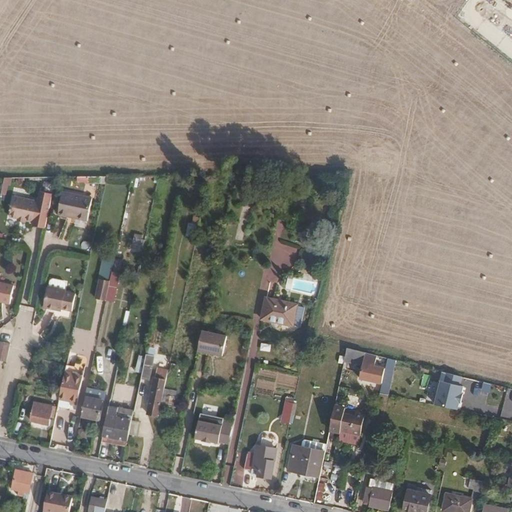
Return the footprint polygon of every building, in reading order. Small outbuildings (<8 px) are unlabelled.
[(282,188),(279,201),(280,202),(294,205),(297,192),(282,188)] [(36,202),(12,197),(8,217),(16,219),(16,221),(19,222),(21,222),(22,220),(32,222),(31,226),(43,228),(50,194),(38,191),(36,202)] [(56,215),(66,218),(67,215),(76,217),(76,219),(85,221),(91,198),(61,192),(56,215)] [(294,205),(280,202),(277,216),(291,219),(294,205)] [(115,260),(112,273),(118,274),(121,261),(115,260)] [(104,301),(109,281),(99,279),(95,299),(104,301)] [(0,282),(0,301),(8,303),(12,285),(0,282)] [(65,290),(47,286),(43,307),(60,310),(61,308),(71,311),(74,294),(65,292),(65,290)] [(261,317),(291,324),(295,305),(295,304),(265,297),(261,317)] [(295,305),(291,324),(298,326),(302,306),(295,305)] [(200,331),(196,351),(221,356),(225,336),(200,331)] [(0,361),(5,362),(8,343),(0,341),(0,361)] [(364,353),(346,349),(344,360),(362,365),(364,353)] [(140,375),(139,380),(148,381),(153,356),(144,354),(143,361),(140,375)] [(392,360),(386,358),(379,391),(378,393),(388,395),(393,396),(400,362),(392,360)] [(133,373),(140,375),(143,361),(136,360),(133,373)] [(61,387),(59,398),(70,400),(69,402),(77,404),(83,376),(74,374),(75,369),(65,367),(61,387)] [(155,369),(153,379),(164,382),(166,374),(166,371),(155,369)] [(145,415),(156,418),(159,407),(162,390),(164,382),(153,379),(145,415)] [(462,386),(440,381),(434,405),(457,410),(458,403),(460,403),(462,393),(461,393),(462,386)] [(51,399),(58,400),(59,398),(61,387),(53,385),(51,399)] [(511,389),(505,387),(498,413),(511,416),(511,389)] [(162,390),(159,407),(164,409),(165,404),(174,406),(177,393),(162,390)] [(388,395),(378,393),(378,398),(372,424),(381,426),(388,395)] [(84,396),(80,416),(98,420),(103,400),(84,396)] [(289,415),(292,399),(284,397),(281,412),(283,414),(289,415)] [(58,400),(57,406),(68,408),(69,402),(70,400),(59,398),(58,400)] [(33,402),(30,421),(48,424),(50,412),(54,412),(55,407),(33,402)] [(108,405),(101,436),(126,440),(132,411),(108,405)] [(344,409),(333,407),(328,433),(338,435),(339,433),(358,437),(363,417),(343,412),(344,409)] [(279,421),(287,423),(289,415),(283,414),(281,412),(279,421)] [(218,442),(228,444),(231,427),(232,423),(222,421),(223,418),(199,413),(198,421),(194,438),(202,440),(202,442),(209,444),(210,442),(217,443),(218,442)] [(358,437),(339,433),(338,435),(336,442),(356,446),(358,437)] [(101,436),(100,441),(125,446),(126,440),(101,436)] [(365,456),(362,470),(369,471),(372,458),(371,457),(373,442),(369,441),(365,456)] [(248,453),(245,468),(253,470),(252,475),(270,479),(275,448),(257,444),(255,454),(248,453)] [(287,470),(319,477),(323,454),(291,447),(287,470)] [(337,471),(334,487),(343,489),(346,473),(337,471)] [(28,493),(32,474),(26,473),(26,474),(14,472),(10,489),(18,491),(17,496),(23,497),(24,492),(28,493)] [(366,488),(363,502),(368,503),(368,506),(389,510),(394,483),(369,478),(367,486),(366,488)] [(471,500),(478,501),(482,481),(470,479),(468,490),(473,491),(471,500)] [(47,491),(43,511),(44,511),(68,511),(72,497),(47,491)] [(426,511),(430,496),(421,494),(408,492),(403,511),(426,511)] [(444,511),(468,511),(471,500),(446,495),(442,511),(444,511)] [(103,511),(106,501),(91,498),(88,511),(90,511),(103,511)]
